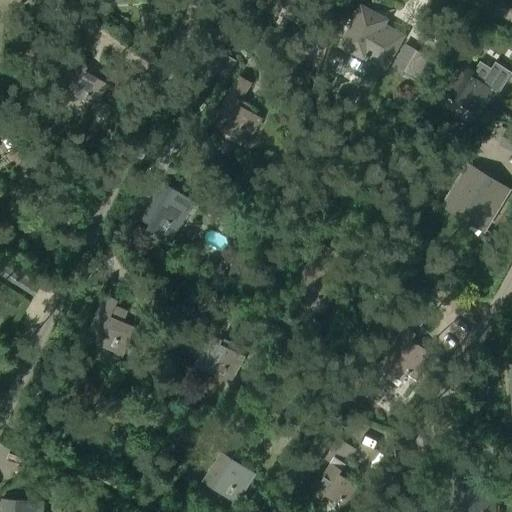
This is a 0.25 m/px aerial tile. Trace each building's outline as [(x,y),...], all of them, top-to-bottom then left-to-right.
[(254,0),(264,5),(266,0),(272,0),(291,11),(298,0),(254,0)] [(364,60),(367,61),(369,59),(386,68),(404,36),(374,19),(376,14),(363,7),(355,22),(350,20),(345,29),(349,31),(342,45),(365,58),(364,60)] [(215,68),(228,77),(239,59),(211,43),(197,67),(211,75),(215,68)] [(404,72),(421,81),(433,59),(416,50),(404,72)] [(57,91),(68,97),(71,92),(86,101),(87,98),(96,103),(107,84),(84,70),(86,66),(75,60),(57,91)] [(445,94),(456,101),(461,94),(484,109),(505,76),(492,68),(486,78),(465,64),(445,94)] [(212,124),(223,131),(226,126),(241,135),(243,132),(251,137),(263,118),(239,104),(251,85),(239,78),(212,124)] [(502,144),(511,148),(511,130),(509,129),(502,144)] [(444,206),(485,230),(510,190),(469,165),(444,206)] [(146,232),(167,245),(194,201),(160,180),(155,188),(143,181),(122,215),(135,222),(138,218),(150,226),(146,232)] [(332,273),(343,255),(320,241),(289,294),(314,308),(318,300),(329,306),(340,287),(324,277),(328,271),(332,273)] [(109,316),(113,307),(116,299),(104,294),(85,339),(121,355),(134,327),(121,321),(109,316)] [(125,313),(113,307),(109,316),(121,321),(125,313)] [(233,316),(222,310),(214,326),(225,332),(233,316)] [(380,366),(390,373),(403,381),(406,377),(408,378),(409,375),(418,381),(435,355),(413,340),(417,333),(406,326),(380,366)] [(229,347),(231,341),(223,337),(223,338),(212,333),(196,365),(207,371),(210,366),(225,374),(226,371),(235,375),(246,356),(229,347)] [(223,451),(234,458),(246,439),(235,432),(223,451)] [(231,462),(234,458),(223,451),(203,481),(214,488),(217,483),(231,493),(233,490),(242,495),(254,477),(231,462)] [(363,488),(340,473),(343,469),(332,462),(312,492),(323,499),(326,494),(341,504),(342,501),(351,507),(363,488)] [(455,463),(456,511),(496,511),(496,487),(483,487),(483,476),(469,476),(468,463),(455,463)] [(0,511),(40,511),(41,501),(1,499),(0,511)] [(101,511),(102,500),(92,500),(92,511),(101,511)]
